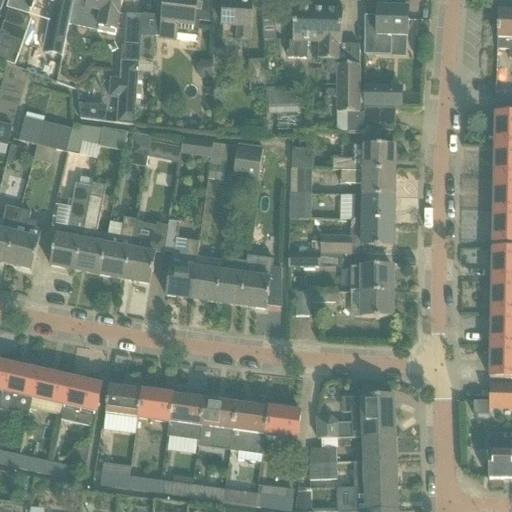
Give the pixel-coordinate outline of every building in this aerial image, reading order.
[(11,0),(8,9),(29,16),(30,12),(32,12),(34,5),(33,4),(34,0),(40,0),(54,5),(46,40),(65,43),(74,0),(11,0)] [(75,0),(70,27),(99,33),(115,36),(119,17),(120,17),(123,0),(75,0)] [(165,0),(164,16),(161,40),(197,44),(200,23),(210,24),(209,3),(197,1),(197,0),(165,0)] [(237,42),(250,43),(251,29),(251,25),(252,4),(224,3),(223,23),(223,27),(238,28),(237,42)] [(319,61),(339,63),(340,46),(341,47),(341,46),(343,12),(295,9),(293,43),(320,45),(319,61)] [(365,17),(364,56),(393,57),(394,34),(407,35),(408,10),(378,9),(378,18),(365,17)] [(510,61),(511,61),(511,13),(498,13),(497,52),(510,52),(510,61)] [(127,16),(125,49),(140,50),(141,37),(142,17),(127,16)] [(138,74),(153,75),(156,38),(141,37),(140,50),(138,74)] [(337,67),(337,115),(348,115),(348,134),(364,134),(364,132),(364,114),(364,110),(364,109),(364,106),(360,106),(360,67),(359,67),(359,47),(341,46),(341,47),(340,46),(339,63),(339,67),(337,67)] [(212,62),(213,80),(226,80),(228,51),(212,50),(213,62),(212,62)] [(29,68),(44,73),(49,56),(35,52),(29,68)] [(248,62),(250,92),(265,91),(266,91),(266,90),(265,61),(248,62)] [(139,66),(121,64),(120,81),(110,80),(109,100),(118,101),(116,125),(134,128),(139,66)] [(137,106),(136,114),(146,115),(147,107),(141,107),(143,76),(139,75),(136,106),(137,106)] [(402,88),(365,87),(364,109),(402,110),(402,88)] [(268,116),(298,115),(297,95),(282,96),(282,93),(277,94),(277,90),(266,90),(266,91),(265,91),(265,101),(267,101),(268,116)] [(495,109),(511,109),(511,96),(496,96),(495,109)] [(364,132),(395,133),(396,111),(364,110),(364,114),(364,132)] [(19,143),(37,148),(43,124),(44,119),(27,115),(26,120),(25,120),(19,143)] [(495,148),(511,148),(511,116),(495,116),(495,148)] [(0,124),(0,145),(8,148),(13,128),(0,124)] [(43,124),(37,148),(67,154),(72,131),(43,124)] [(72,131),(67,154),(97,161),(103,131),(74,127),(73,131),(72,131)] [(128,166),(146,170),(148,159),(151,144),(152,140),(152,139),(134,135),(128,166)] [(183,141),(181,154),(212,158),(213,146),(214,146),(214,145),(183,141)] [(151,144),(148,159),(158,161),(161,146),(151,144)] [(209,182),(224,184),(229,148),(214,146),(213,146),(212,158),(209,182)] [(332,161),(332,172),(341,173),(395,174),(395,149),(353,148),(353,161),(332,161)] [(494,180),(511,180),(511,148),(495,148),(494,180)] [(258,185),(262,151),(239,149),(235,182),(243,182),(258,185)] [(291,196),(312,197),(312,172),(291,171),(291,196)] [(341,173),(341,185),(364,186),(364,198),(394,199),(395,174),(341,173)] [(493,212),(511,212),(511,180),(494,180),(494,189),(493,212)] [(75,273),(100,277),(108,236),(97,234),(106,187),(92,185),(91,189),(75,273)] [(57,238),(51,268),(75,273),(91,189),(77,187),(73,202),(69,201),(68,206),(70,220),(68,229),(60,227),(58,238),(57,238)] [(290,222),(311,222),(312,197),(291,196),(290,222)] [(352,223),(394,224),(394,199),(364,198),(353,198),(352,223)] [(0,230),(0,264),(7,266),(14,236),(21,212),(6,208),(1,231),(0,230)] [(14,236),(7,266),(32,272),(37,253),(42,232),(37,224),(29,222),(31,214),(21,212),(14,236)] [(493,245),(511,245),(511,212),(493,212),(493,245)] [(108,236),(100,277),(124,282),(132,241),(136,221),(125,219),(123,226),(111,224),(108,236)] [(168,228),(164,253),(173,255),(167,298),(192,302),(198,260),(200,244),(188,243),(186,255),(176,253),(180,225),(169,223),(168,228)] [(321,244),(312,244),(312,256),(313,256),(360,255),(360,249),(393,249),(394,224),(363,224),(352,223),(351,238),(321,238),(321,244)] [(132,241),(124,282),(150,287),(156,252),(164,253),(168,228),(157,226),(154,245),(132,241)] [(511,283),(511,251),(493,251),(492,284),(511,283)] [(312,256),(288,256),(288,270),(321,270),(320,256),(312,256)] [(247,264),(241,309),(266,312),(267,304),(281,306),(281,270),(272,269),(273,262),(248,258),(247,264)] [(192,302),(216,305),(222,261),(222,263),(198,260),(192,302)] [(216,305),(241,309),(247,264),(222,261),(216,305)] [(393,269),(351,269),(351,295),(393,295),(393,269)] [(491,316),(511,316),(511,283),(492,284),(491,316)] [(296,318),(309,319),(309,305),(336,305),(336,295),(308,295),(297,295),(296,318)] [(393,295),(351,295),(351,309),(362,309),(362,320),(393,320),(393,295)] [(511,348),(511,316),(491,316),(490,348),(511,348)] [(511,380),(511,348),(490,348),(490,380),(511,380)] [(0,364),(0,393),(2,394),(8,366),(0,364)] [(0,401),(0,412),(29,419),(30,411),(39,373),(8,366),(2,394),(0,401)] [(61,419),(70,380),(39,373),(30,411),(61,419)] [(62,419),(61,422),(92,430),(102,387),(70,380),(61,419),(62,419)] [(489,410),(511,410),(511,387),(490,387),(489,410)] [(106,417),(138,421),(142,393),(110,389),(106,417)] [(142,393),(138,421),(170,426),(174,397),(142,393)] [(170,426),(168,439),(200,444),(202,425),(205,401),(174,397),(170,426)] [(352,426),(338,426),(339,441),(352,441),(352,440),(362,440),(364,440),(395,439),(394,398),(362,399),(342,400),(342,415),(351,415),(352,426)] [(205,401),(202,425),(214,427),(212,451),(230,453),(237,405),(205,401)] [(237,405),(230,453),(263,457),(265,438),(269,410),(237,405)] [(269,410),(265,438),(297,443),(301,414),(269,410)] [(331,419),(317,419),(318,442),(321,442),(337,441),(339,441),(338,426),(338,425),(331,419)] [(511,482),(511,436),(494,437),(488,443),(488,453),(489,453),(489,482),(511,482)] [(362,440),(352,440),(352,441),(362,440),(363,464),(363,465),(396,464),(395,439),(364,440),(362,440)] [(311,451),(310,467),(338,466),(337,441),(321,442),(321,450),(311,451)] [(0,466),(17,470),(20,457),(0,452),(0,466)] [(20,457),(17,470),(48,477),(51,464),(20,457)] [(51,464),(48,477),(76,484),(79,470),(51,464)] [(363,464),(354,465),(355,490),(397,488),(396,464),(363,465),(363,464)] [(310,467),(309,483),(333,482),(338,482),(338,466),(310,467)] [(95,488),(128,492),(130,479),(113,477),(98,474),(95,488)] [(128,492),(160,497),(162,483),(130,479),(128,492)] [(163,497),(192,501),(194,487),(165,483),(163,497)] [(222,505),(224,492),(194,487),(192,501),(222,505)] [(253,511),(291,511),(294,493),(259,488),(258,496),(256,496),(253,511)] [(397,511),(397,488),(355,490),(355,511),(397,511)] [(222,505),(221,510),(234,511),(253,511),(256,496),(224,492),(222,505)]
